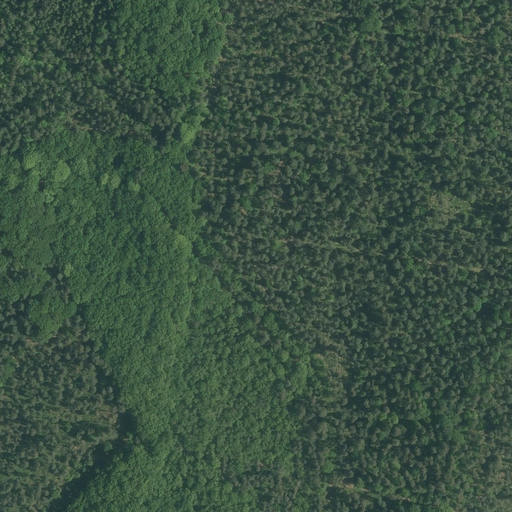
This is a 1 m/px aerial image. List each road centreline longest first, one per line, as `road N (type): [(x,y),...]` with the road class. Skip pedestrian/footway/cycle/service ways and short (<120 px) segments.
road 1 (track): [(511,42),(363,17),(255,320),(175,358),(25,511)]
road 2 (track): [(455,511),(138,432),(118,394),(50,334),(0,389)]
road 3 (track): [(6,0),(133,113)]
